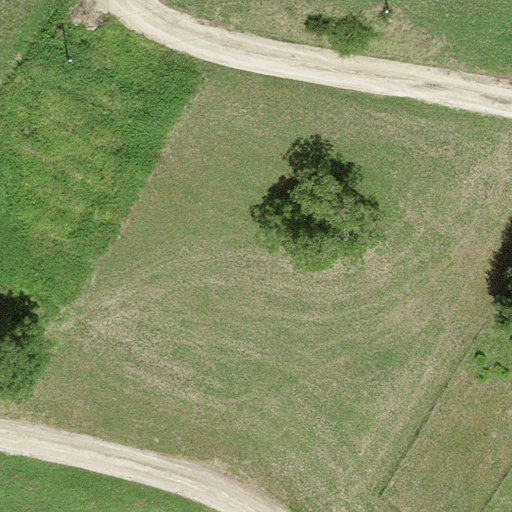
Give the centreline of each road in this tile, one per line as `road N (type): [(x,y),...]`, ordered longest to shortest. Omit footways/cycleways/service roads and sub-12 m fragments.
road 1 (track): [(511,108),(212,51),(151,25),(125,0)]
road 2 (track): [(0,442),(160,479),(236,511)]
